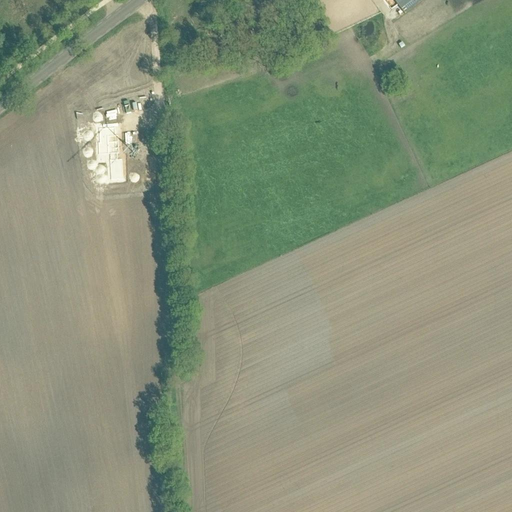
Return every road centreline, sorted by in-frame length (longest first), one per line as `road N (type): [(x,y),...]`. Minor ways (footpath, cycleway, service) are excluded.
road 1 (track): [(183,511),(153,19),(140,0)]
road 2 (primary): [(0,106),(142,0)]
